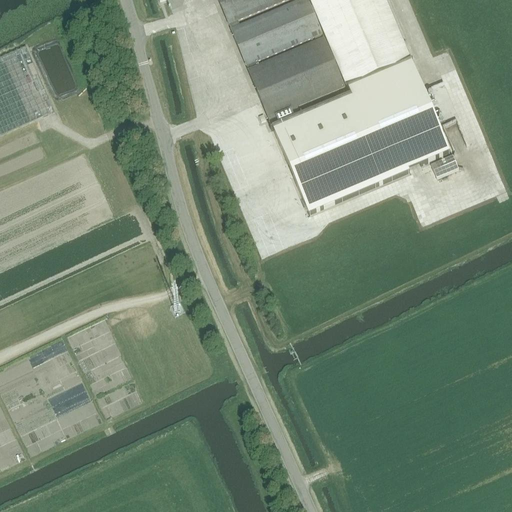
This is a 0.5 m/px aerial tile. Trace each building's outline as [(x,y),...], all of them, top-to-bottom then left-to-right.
[(217,0),(229,26),(291,0),(217,0)] [(238,22),(229,26),(231,31),(245,69),(246,68),(248,72),(247,73),(269,122),(297,110),(344,90),(322,41),(258,68),(256,64),(321,37),(306,0),(305,0),(240,27),(238,22)] [(308,0),(346,89),(347,89),(411,62),(385,0),(308,0)] [(0,59),(0,137),(54,114),(25,48),(0,59)] [(297,110),(269,122),(271,128),(269,129),(271,132),(273,131),(309,217),(450,154),(411,62),(347,89),(350,97),(301,117),(297,110)] [(266,219),(247,224),(250,234),(261,231),(262,236),(274,232),(277,245),(285,243),(280,226),(287,224),(283,207),(265,213),(266,219)]
